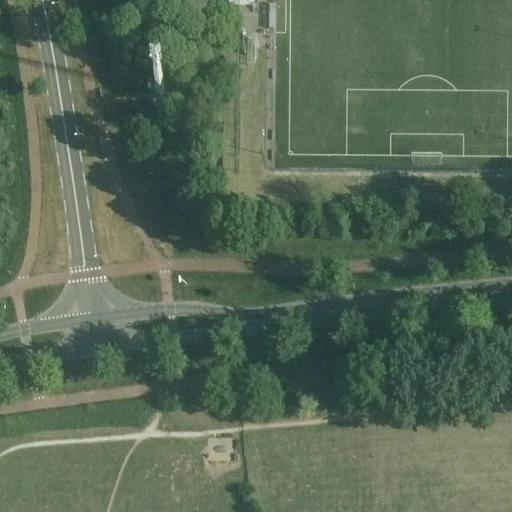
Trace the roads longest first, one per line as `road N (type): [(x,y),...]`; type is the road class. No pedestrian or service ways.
road 1 (tertiary): [(92,319),(41,0)]
road 2 (secondary): [(255,321),(511,292)]
road 3 (secondary): [(255,321),(193,310),(92,319)]
road 4 (secondary): [(96,349),(255,321)]
